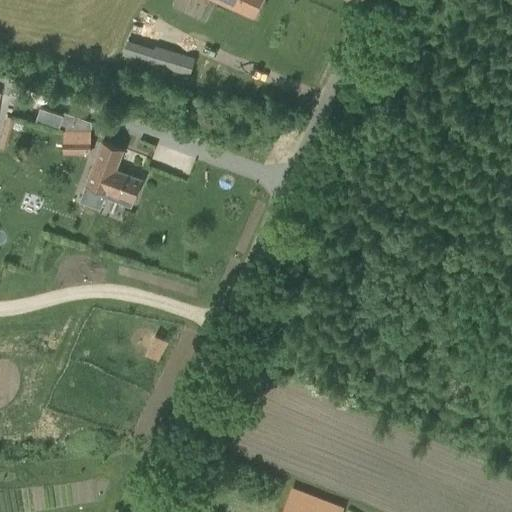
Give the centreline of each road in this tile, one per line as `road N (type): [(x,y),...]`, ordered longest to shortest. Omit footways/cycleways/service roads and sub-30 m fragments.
road 1 (unclassified): [(144,511),(375,0)]
road 2 (unknown): [(229,328),(125,294),(0,309)]
